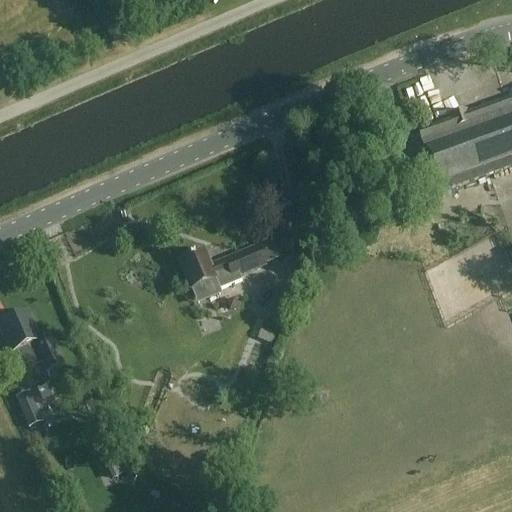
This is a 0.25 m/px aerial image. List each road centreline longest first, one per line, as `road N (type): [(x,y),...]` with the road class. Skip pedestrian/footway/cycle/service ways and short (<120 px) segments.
road 1 (tertiary): [(0,240),(282,116),(511,32)]
road 2 (unclassified): [(0,118),(272,0)]
